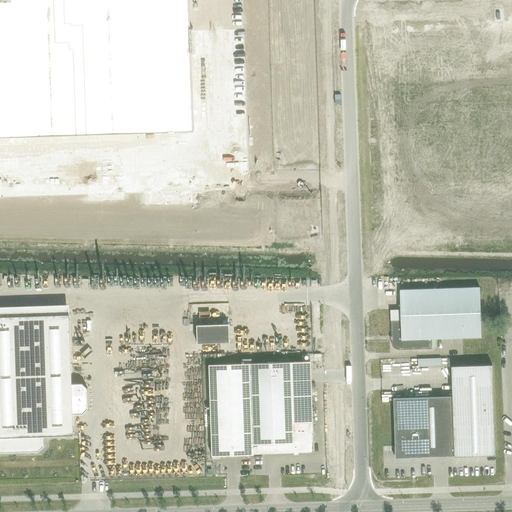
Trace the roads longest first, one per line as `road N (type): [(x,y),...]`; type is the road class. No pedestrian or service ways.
road 1 (unclassified): [(362,507),(346,0)]
road 2 (unknown): [(79,299),(245,299),(294,342)]
road 3 (unknown): [(81,342),(294,342)]
road 4 (unknown): [(81,342),(86,463),(130,460),(130,429)]
road 5 (tertiary): [(511,503),(362,507)]
road 6 (tertiary): [(362,507),(230,511)]
